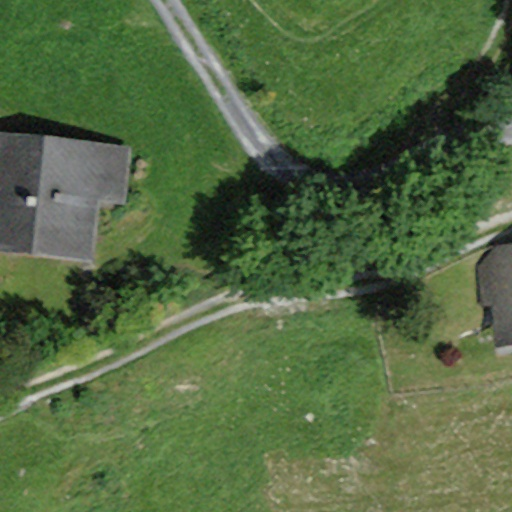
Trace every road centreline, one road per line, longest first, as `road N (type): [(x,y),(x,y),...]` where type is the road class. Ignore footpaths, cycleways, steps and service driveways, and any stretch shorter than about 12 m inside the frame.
road 1 (track): [(511,223),(477,230),(391,275),(249,293),(191,313),(0,400)]
road 2 (track): [(511,132),(418,154),(389,182),(344,189),(309,181),(268,158),(162,0)]
road 3 (track): [(418,154),(427,116),(468,82),(511,8)]
